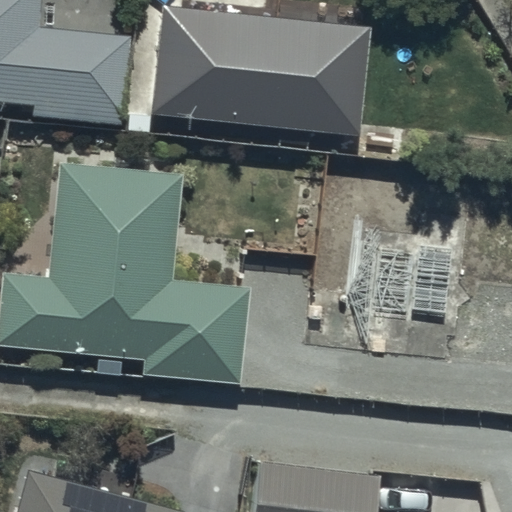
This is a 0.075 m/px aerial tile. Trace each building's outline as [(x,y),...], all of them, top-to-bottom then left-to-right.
[(41,0),(0,0),(0,99),(33,102),(32,116),(122,122),(128,31),(39,25),(41,0)] [(371,34),(161,12),(150,117),(360,138),(371,34)] [(181,175),(56,164),(46,279),(0,275),(0,279),(0,342),(144,355),(143,374),(239,383),(248,288),(171,281),(181,175)] [(372,511),(377,480),(260,462),(252,511),(372,511)] [(184,511),(185,511),(26,468),(14,511),(184,511)]
